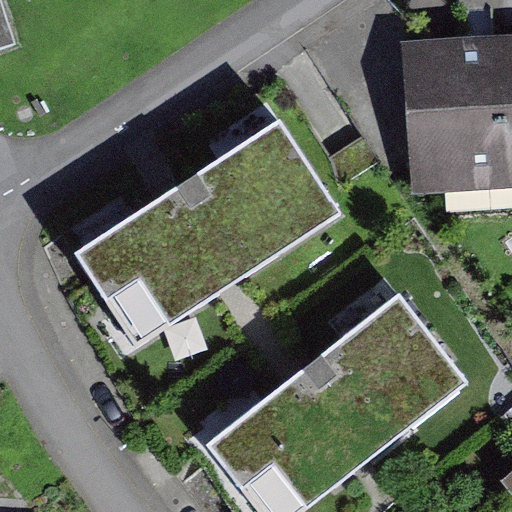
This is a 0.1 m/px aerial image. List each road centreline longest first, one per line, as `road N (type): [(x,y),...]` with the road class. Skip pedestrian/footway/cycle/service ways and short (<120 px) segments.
road 1 (residential): [(0,189),(285,0)]
road 2 (residential): [(131,511),(0,258)]
